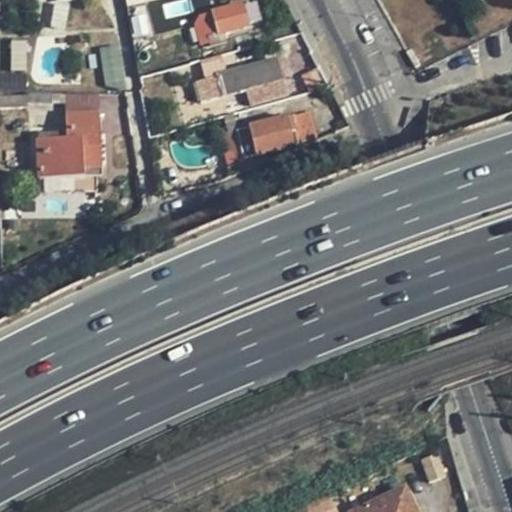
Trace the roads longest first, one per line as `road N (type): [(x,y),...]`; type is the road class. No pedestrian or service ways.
road 1 (motorway): [(0,464),(189,372),(511,248)]
road 2 (motorway): [(511,168),(332,231),(0,380)]
road 3 (residential): [(382,133),(156,214),(0,287)]
road 4 (tertiary): [(382,133),(511,511)]
road 5 (tertiary): [(321,0),(382,133)]
